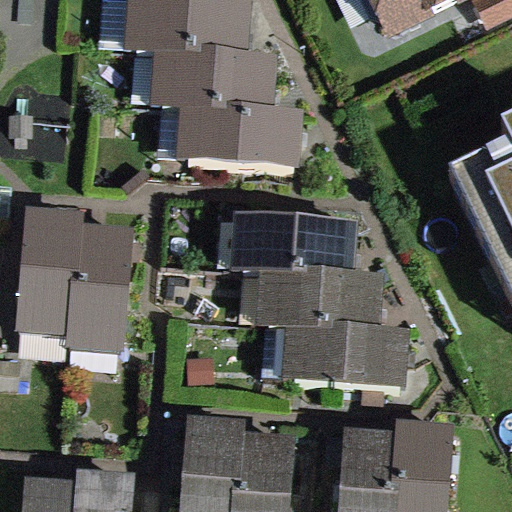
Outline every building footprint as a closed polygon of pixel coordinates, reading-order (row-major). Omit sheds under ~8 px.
[(511,0),(368,0),(390,43),(473,2),(488,31),(511,19),(511,0)] [(128,59),(154,59),(199,63),(200,55),(249,59),(252,9),(132,1),(128,59)] [(280,62),(249,59),(200,55),(199,63),(154,59),(149,113),(180,115),(227,119),(228,114),(275,118),(280,62)] [(302,119),(275,118),(228,114),(227,119),(180,115),(176,165),(298,174),(302,119)] [(507,150),(453,178),(511,292),(511,125),(498,132),(507,150)] [(0,222),(8,223),(10,193),(0,191),(0,222)] [(17,338),(67,342),(71,285),(79,286),(83,231),(85,220),(28,215),(17,338)] [(231,279),(261,281),(309,285),(309,277),(352,280),(356,232),(235,222),(231,279)] [(135,235),(83,231),(79,286),(71,285),(67,342),(66,354),(124,359),(135,235)] [(387,284),(352,280),(309,277),(309,285),(261,281),(257,333),(285,336),(333,340),(334,331),(383,334),(387,284)] [(414,337),(383,334),(334,331),(333,340),(285,336),(281,385),(410,395),(414,337)] [(183,511),(236,511),(238,497),(243,498),(248,441),(249,428),(191,423),(183,511)] [(396,428),(395,442),(389,498),(399,498),(397,511),(446,511),(454,433),(396,428)] [(397,511),(399,498),(389,498),(395,442),(348,437),(340,511),(397,511)] [(290,511),(295,444),(248,441),(243,498),(238,497),(236,511),(290,511)] [(77,479),(77,491),(74,511),(132,511),(135,483),(77,479)] [(74,511),(77,491),(27,486),(24,511),(74,511)]
